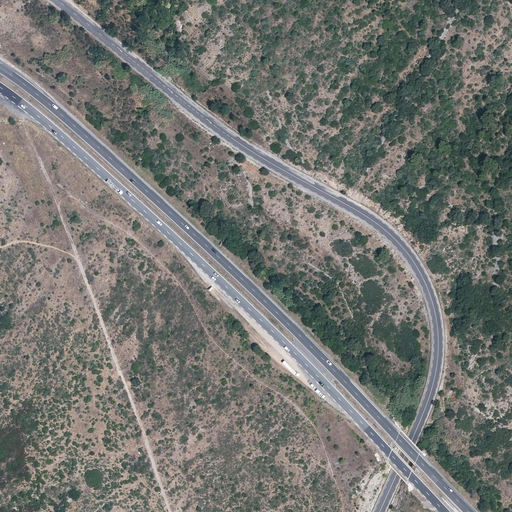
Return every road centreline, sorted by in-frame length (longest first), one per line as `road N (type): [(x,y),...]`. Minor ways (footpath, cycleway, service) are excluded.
road 1 (tertiary): [(57,0),(217,127),(373,220),(407,252),(433,304),(438,356),(425,408),(379,511)]
road 2 (trunk): [(468,511),(285,322),(0,66)]
road 3 (trunk): [(0,87),(285,345),(444,511)]
road 4 (track): [(24,134),(170,511)]
